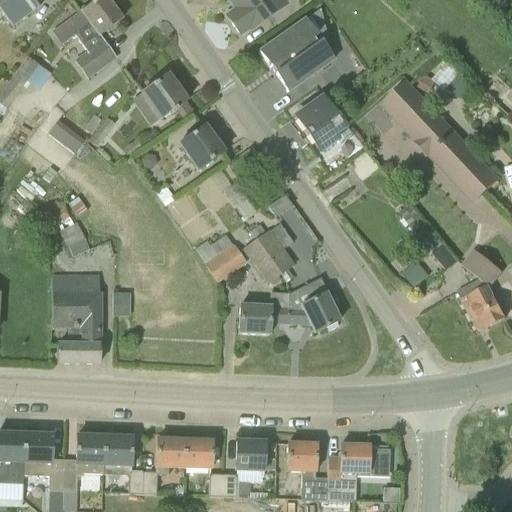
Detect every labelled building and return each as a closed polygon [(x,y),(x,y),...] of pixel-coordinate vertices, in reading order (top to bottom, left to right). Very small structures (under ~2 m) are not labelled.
[(9,0),(0,7),(0,13),(10,27),(38,7),(32,0),(9,0)] [(75,38),(85,53),(70,63),(83,80),(113,59),(98,38),(121,21),(105,0),(98,0),(92,4),(91,2),(81,10),(82,12),(80,14),(67,23),(51,35),(60,48),(75,38)] [(252,28),(253,29),(285,7),(280,0),(232,0),(240,11),(227,20),(239,37),(252,28)] [(333,62),(304,21),(258,54),(270,70),(271,69),(275,75),(274,76),(287,94),(333,62)] [(25,83),(37,66),(27,59),(0,95),(0,105),(5,110),(25,83)] [(140,95),(141,96),(158,121),(159,122),(169,114),(171,116),(175,113),(180,120),(190,113),(184,104),(185,103),(167,77),(140,95)] [(427,97),(435,83),(424,77),(416,91),(427,97)] [(470,87),(458,77),(446,91),(458,101),(470,87)] [(483,195),(497,181),(406,84),(385,104),(418,140),(416,143),(429,157),(432,155),(464,189),(471,183),(483,195)] [(330,97),(324,101),(340,124),(342,123),(346,120),(330,97)] [(345,128),(342,123),(340,124),(324,101),(323,100),(313,107),(312,106),(294,118),(319,153),(336,141),(333,136),(345,128)] [(94,149),(113,126),(105,120),(87,144),(94,149)] [(83,142),(57,121),(47,134),(72,155),(83,142)] [(178,146),(197,173),(223,154),(204,128),(178,146)] [(124,148),(129,156),(140,148),(135,141),(124,148)] [(237,207),(246,221),(255,215),(235,186),(222,195),(233,210),(237,207)] [(164,187),(154,194),(163,208),(173,201),(164,187)] [(77,198),(67,206),(77,220),(88,213),(77,198)] [(54,226),(68,219),(59,199),(28,214),(37,234),(54,226)] [(445,272),(457,262),(429,230),(408,204),(397,214),(420,241),(419,242),(445,272)] [(71,259),(88,251),(75,224),(57,233),(65,249),(66,248),(71,259)] [(256,243),(280,276),(293,267),(282,252),(292,245),(279,226),(256,243)] [(244,265),(232,247),(231,247),(224,237),(209,248),(205,243),(194,251),(217,284),(244,265)] [(267,285),(280,276),(256,243),(243,252),(267,285)] [(463,268),(488,288),(499,274),(474,254),(463,268)] [(56,366),(98,366),(98,296),(98,277),(50,277),(51,295),(51,331),(57,331),(57,327),(68,327),(68,347),(56,347),(56,366)] [(269,284),(271,287),(280,281),(278,277),(277,278),(269,284)] [(290,295),(287,295),(286,326),(309,327),(313,336),(338,323),(325,297),(327,296),(319,281),(290,295)] [(461,302),(467,313),(476,309),(487,329),(505,319),(488,288),(461,302)] [(286,326),(287,295),(268,294),(267,309),(239,308),(238,336),(268,337),(269,325),(286,326)] [(0,477),(22,478),(22,477),(22,472),(23,436),(0,435),(0,477)] [(48,493),(61,494),(63,462),(51,462),(51,437),(23,436),(22,472),(22,477),(48,478),(48,493)] [(81,475),(102,476),(103,439),(76,438),(75,463),(63,462),(62,494),(61,511),(75,511),(76,478),(80,478),(81,475)] [(127,495),(142,496),(142,474),(130,474),(131,440),(103,439),(102,476),(128,478),(127,495)] [(142,474),(142,496),(155,496),(155,476),(167,477),(167,470),(183,470),(183,442),(156,441),(154,474),(142,474)] [(211,443),(183,442),(183,470),(210,471),(211,443)] [(235,472),(235,476),(222,475),(221,498),(235,499),(235,483),(259,484),(260,473),(263,473),(264,444),(235,443),(235,472)] [(299,501),(326,503),(327,481),(314,480),(315,446),(287,445),(286,474),(300,474),(299,501)] [(327,481),(326,503),(339,504),(354,504),(354,503),(352,503),(353,476),(367,476),(368,448),(339,447),(338,481),(327,481)] [(274,462),(263,461),(263,471),(274,471),(274,462)] [(222,475),(207,475),(207,498),(221,498),(222,475)]
